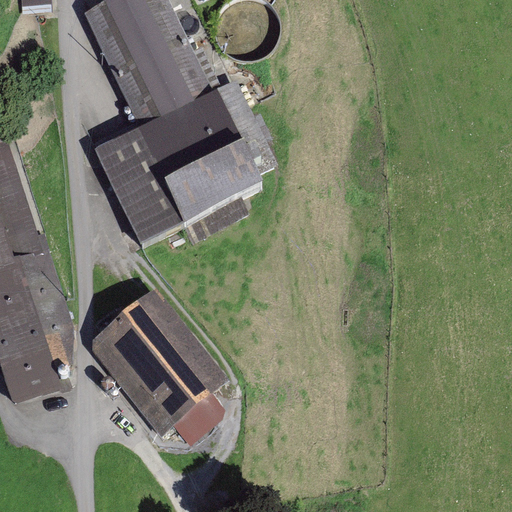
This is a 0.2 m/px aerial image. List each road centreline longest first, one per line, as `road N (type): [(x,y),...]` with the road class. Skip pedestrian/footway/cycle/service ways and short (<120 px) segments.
road 1 (track): [(68,0),(85,249),(85,511)]
road 2 (track): [(169,511),(88,399)]
